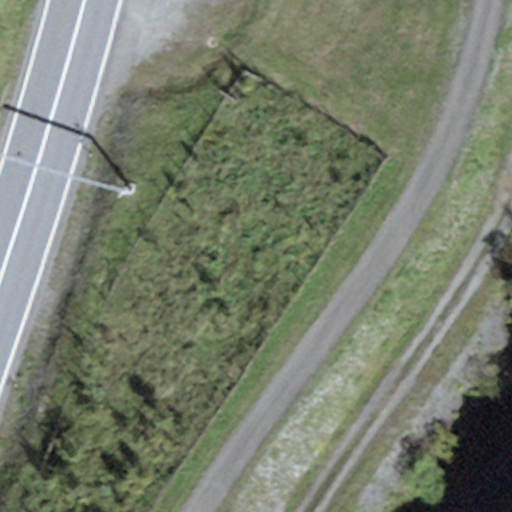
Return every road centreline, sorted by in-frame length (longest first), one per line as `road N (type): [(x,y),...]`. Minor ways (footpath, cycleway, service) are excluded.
road 1 (track): [(511,200),(467,287),(309,511)]
road 2 (primary): [(84,0),(0,276)]
